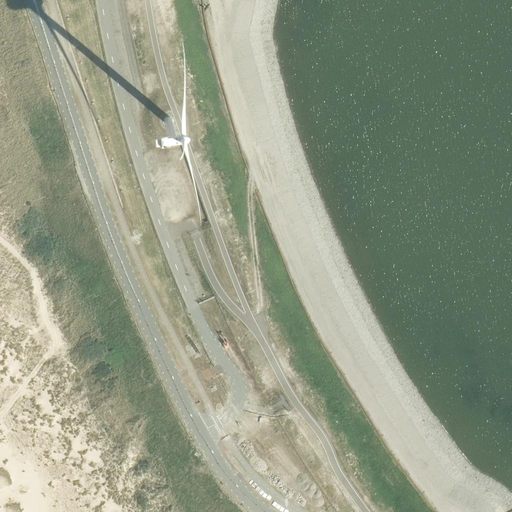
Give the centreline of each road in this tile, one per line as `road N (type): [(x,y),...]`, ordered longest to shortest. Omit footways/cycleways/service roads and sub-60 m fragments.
road 1 (track): [(486,511),(385,373),(326,258),(245,48),(247,0)]
road 2 (unclassified): [(265,511),(219,463),(165,362),(111,236),(35,6)]
road 3 (track): [(226,0),(245,48),(253,248),(271,359)]
